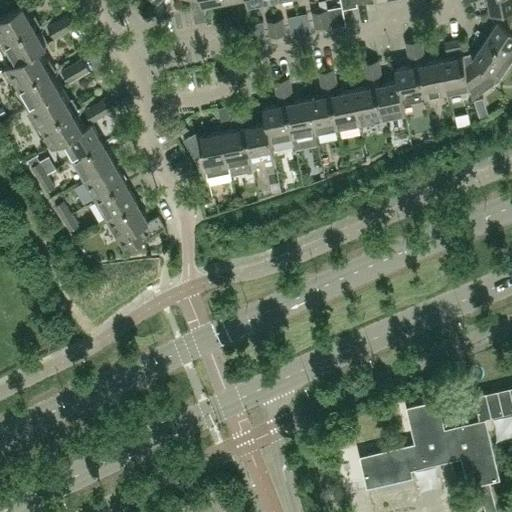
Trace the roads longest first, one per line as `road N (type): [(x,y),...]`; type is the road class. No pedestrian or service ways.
road 1 (primary): [(511,206),(248,318),(0,440)]
road 2 (primary): [(3,511),(279,380)]
road 3 (primary): [(279,380),(511,280)]
road 4 (residential): [(241,59),(365,32),(382,17),(454,7),(453,0)]
road 5 (residential): [(186,272),(188,221),(133,130),(157,117)]
road 6 (unclassified): [(295,511),(277,440),(279,380)]
road 7 (residential): [(241,59),(210,35),(121,53)]
road 8 (residential): [(157,117),(247,90),(241,59)]
